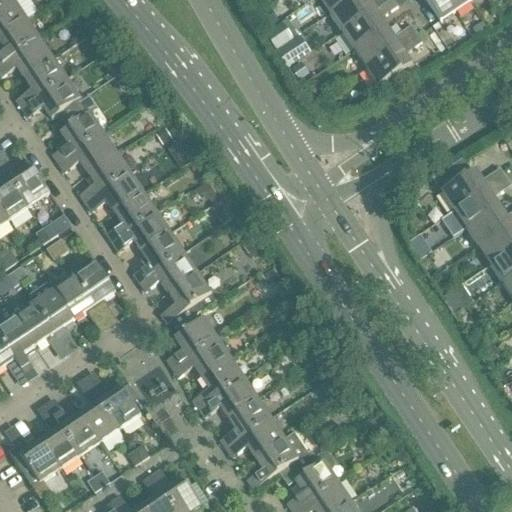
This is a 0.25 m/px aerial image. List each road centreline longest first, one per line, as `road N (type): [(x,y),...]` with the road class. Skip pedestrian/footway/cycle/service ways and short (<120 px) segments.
road 1 (secondary): [(287,221),(486,511)]
road 2 (secondary): [(117,0),(204,100),(287,221)]
road 3 (secondary): [(511,470),(398,306)]
road 4 (residential): [(0,415),(145,312)]
road 5 (secondary): [(285,137),(204,0)]
road 6 (secondary): [(398,306),(379,222),(411,157)]
road 7 (secondary): [(398,306),(329,201)]
